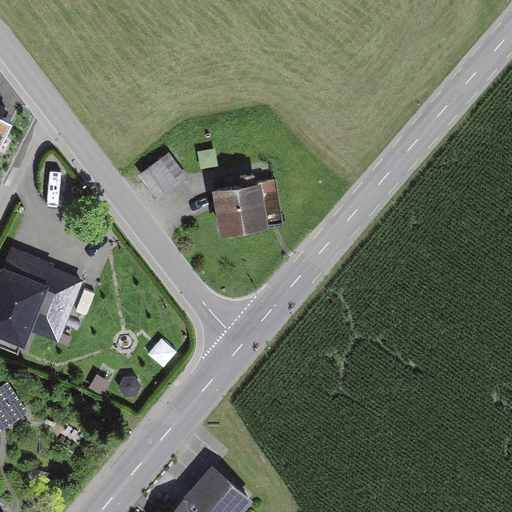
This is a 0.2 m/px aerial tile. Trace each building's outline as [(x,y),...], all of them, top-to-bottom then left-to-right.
[(0,141),(11,119),(0,113),(0,141)] [(169,150),(140,172),(159,198),(189,176),(169,150)] [(276,175),(214,183),(221,228),(284,219),(276,175)] [(83,282),(13,255),(0,288),(0,335),(27,347),(34,330),(60,340),(83,282)] [(28,410),(8,380),(0,385),(0,428),(1,429),(28,410)] [(239,511),(255,495),(214,460),(167,511),(239,511)]
